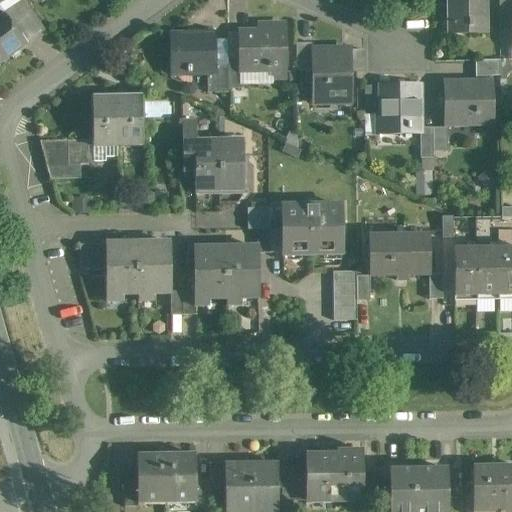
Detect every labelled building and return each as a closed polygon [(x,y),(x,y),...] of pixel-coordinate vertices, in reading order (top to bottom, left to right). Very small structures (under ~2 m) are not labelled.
[(0,0),(0,13),(2,15),(4,14),(13,26),(26,16),(20,8),(25,4),(27,3),(25,0),(0,0)] [(338,0),(334,3),(361,15),(360,0),(338,0)] [(446,0),(447,33),(485,33),(484,0),(446,0)] [(511,25),(510,2),(498,2),(499,25),(511,25)] [(44,31),(25,4),(20,8),(26,16),(13,26),(27,44),(44,31)] [(0,16),(0,64),(27,44),(13,26),(4,14),(2,15),(0,16)] [(267,27),(267,34),(239,34),(240,70),(242,70),(268,70),(268,79),(284,78),(283,27),(267,27)] [(239,34),(227,34),(228,65),(228,89),(242,89),(242,70),(240,70),(239,34)] [(213,66),(213,36),(169,37),(170,80),(172,80),(172,76),(206,75),(213,75),(213,66)] [(311,45),(295,45),(296,71),(310,71),(310,53),(311,53),(311,45)] [(311,53),(310,53),(310,71),(311,104),(351,104),(351,72),(350,52),(311,53)] [(362,52),(350,52),(351,72),(362,72),(362,52)] [(499,77),(499,61),(474,62),(475,78),(499,77)] [(228,65),(213,66),(213,75),(206,75),(207,94),(228,93),(228,89),(228,65)] [(492,124),(491,84),(444,85),(444,124),(492,124)] [(420,86),(379,87),(379,116),(376,116),(376,135),(419,134),(420,134),(420,129),(420,86)] [(375,108),(375,87),(364,87),(364,109),(375,108)] [(142,146),(141,98),(117,99),(117,147),(142,146)] [(117,147),(117,99),(91,99),(92,141),(92,147),(93,147),(93,153),(94,162),(105,162),(105,158),(118,157),(117,147)] [(219,192),(218,144),(196,144),(195,124),(182,124),(183,173),(195,173),(195,196),(197,196),(197,192),(219,192)] [(433,153),(432,129),(420,129),(420,134),(419,134),(420,159),(433,159),(433,153)] [(447,153),(446,129),(432,129),(433,153),(447,153)] [(67,141),(39,142),(50,179),(94,179),(94,165),(68,165),(68,153),(67,141)] [(67,141),(68,153),(93,153),(93,147),(92,147),(92,141),(67,141)] [(243,170),(242,144),(218,144),(219,192),(247,191),(246,170),(243,170)] [(94,162),(93,153),(68,153),(68,165),(94,165),(94,162)] [(433,159),(420,159),(420,172),(433,172),(433,159)] [(433,196),(433,172),(420,172),(413,172),(414,196),(433,196)] [(341,207),(281,208),(281,231),(282,254),(282,256),(341,255),(341,207)] [(511,218),(511,208),(501,209),(501,219),(511,218)] [(269,230),(269,209),(247,210),(247,231),(256,231),(269,230)] [(453,239),(452,218),(441,218),(441,240),(453,239)] [(269,231),(269,230),(256,231),(257,248),(258,248),(258,255),(270,255),(269,231)] [(282,254),(281,231),(269,231),(270,255),(282,254)] [(428,238),(370,238),(369,237),(369,277),(395,277),(395,281),(407,281),(407,276),(429,276),(428,238)] [(106,269),(105,244),(78,245),(78,269),(106,269)] [(137,244),(105,244),(106,269),(106,294),(138,294),(137,244)] [(169,244),(137,244),(138,294),(170,293),(170,292),(169,244)] [(257,248),(225,249),(226,299),(259,299),(258,255),(258,248),(257,248)] [(511,248),(497,249),(498,297),(511,296),(511,248)] [(226,299),(225,249),(194,249),(194,291),(194,300),(195,300),(226,299)] [(475,249),(453,249),(454,297),(476,297),(475,249)] [(498,297),(497,249),(475,249),(476,297),(498,297)] [(356,277),(356,273),(333,273),(334,321),(356,321),(356,302),(356,277)] [(442,300),(442,276),(429,276),(429,301),(442,300)] [(369,301),(369,277),(356,277),(356,302),(369,301)] [(182,316),(182,291),(170,292),(170,293),(171,316),(182,316)] [(194,300),(194,291),(182,291),(182,316),(195,315),(195,300),(194,300)] [(336,453),(336,458),(304,458),(304,472),(305,502),(363,501),(363,477),(362,453),(336,453)] [(194,455),(137,455),(137,481),(137,503),(138,503),(165,503),(165,505),(166,505),(166,503),(194,502),(195,502),(194,481),(194,455)] [(277,465),(251,466),(251,511),(277,511),(277,490),(277,467),(277,465)] [(251,511),(251,466),(224,466),(224,467),(224,490),(224,511),(251,511)] [(224,490),(224,467),(209,467),(209,481),(209,491),(224,490)] [(292,467),(277,467),(277,490),(293,489),(293,472),(292,467)] [(511,511),(511,468),(473,469),(473,511),(511,511)] [(446,511),(446,470),(388,471),(389,511),(446,511)] [(304,472),(293,472),(293,489),(293,502),(305,502),(304,472)] [(377,476),(363,477),(363,501),(377,501),(377,476)] [(137,481),(124,481),(124,506),(138,506),(138,503),(137,503),(137,481)] [(209,481),(194,481),(195,502),(194,502),(194,505),(209,505),(209,491),(209,481)]
